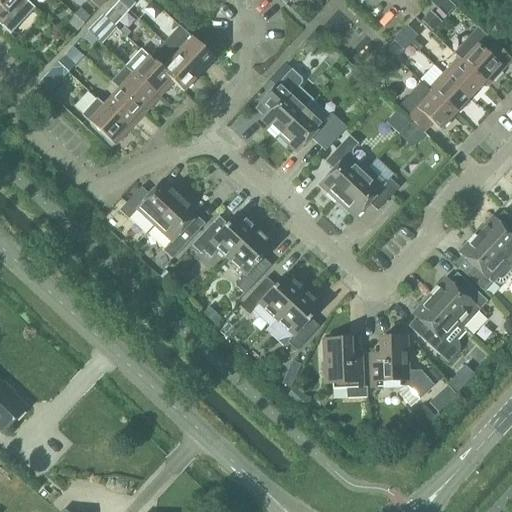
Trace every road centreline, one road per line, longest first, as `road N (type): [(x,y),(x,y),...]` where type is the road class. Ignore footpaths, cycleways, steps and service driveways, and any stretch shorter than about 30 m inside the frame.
road 1 (residential): [(198,138),(289,209),(373,291),(426,238),(444,197),(479,180),(511,145)]
road 2 (tertiary): [(280,508),(0,247)]
road 3 (residential): [(0,105),(97,194),(198,138)]
road 4 (residential): [(198,138),(245,88),(246,28)]
